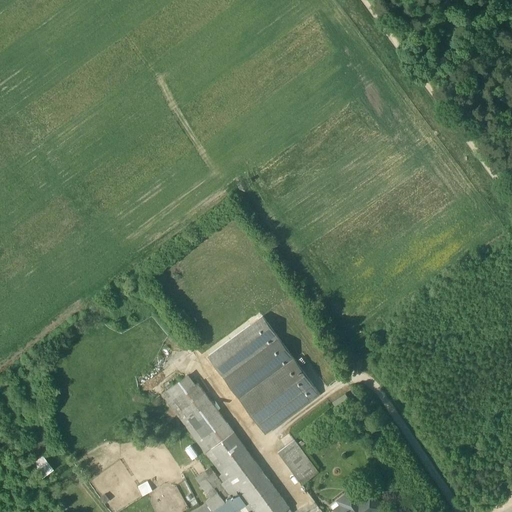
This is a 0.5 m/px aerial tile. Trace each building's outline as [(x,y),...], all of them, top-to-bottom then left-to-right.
[(263,315),(208,355),(262,429),(311,393),(314,397),(320,393),(263,315)] [(282,511),(289,507),(253,459),(254,458),(198,382),(194,384),(187,375),(163,393),(222,473),(244,502),(251,511),(282,511)] [(318,471),(294,439),(278,451),(302,483),(318,471)] [(186,448),(192,459),(197,455),(191,445),(186,448)] [(60,478),(42,456),(27,467),(27,468),(28,467),(45,490),(60,478)] [(222,482),(210,467),(196,477),(211,497),(206,501),(214,511),(229,511),(244,502),(222,473),(220,474),(224,480),(222,482)] [(147,481),(139,486),(144,495),(152,490),(147,481)] [(359,500),(353,492),(349,492),(346,494),(346,498),(341,502),(344,507),(348,511),(374,511),(381,506),(370,491),(359,500)]
